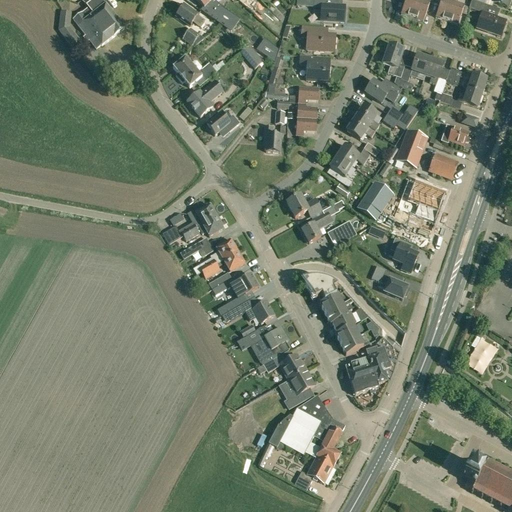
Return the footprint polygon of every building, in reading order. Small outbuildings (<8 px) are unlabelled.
[(87,43),(89,41),(96,50),(101,47),(102,47),(113,38),(124,30),(106,5),(105,5),(101,0),(82,0),(82,1),(88,9),(73,21),(86,37),(84,38),(87,43)] [(196,0),(196,1),(203,8),(200,11),(230,33),(239,20),(223,9),(218,4),(213,0),(196,0)] [(314,0),(313,9),(321,10),(320,21),(344,23),(345,7),(331,6),(331,0),(314,0)] [(412,19),(418,0),(405,0),(401,15),(412,19)] [(418,0),(412,19),(423,22),(429,4),(422,2),(422,0),(418,0)] [(442,0),(436,18),(447,22),(454,0),(449,0),(449,3),(442,0)] [(454,0),(447,22),(458,26),(464,8),(457,5),(458,0),(454,0)] [(506,21),(486,14),(489,7),(491,8),(491,7),(472,1),(469,9),(482,14),(477,29),(500,38),(506,21)] [(184,6),(176,18),(190,27),(193,23),(200,28),(204,23),(205,21),(199,18),(197,16),(198,16),(184,6)] [(59,31),(58,31),(72,48),(79,41),(69,28),(70,19),(60,18),(59,31)] [(291,27),(288,27),(287,27),(286,27),(282,38),(285,39),(287,40),(291,27)] [(324,36),(324,29),(302,27),(301,39),(307,39),(307,51),(334,53),(335,37),(324,36)] [(204,40),(199,36),(190,30),(183,40),(194,48),(204,40)] [(265,40),(256,51),(275,64),(276,58),(279,51),(265,40)] [(248,47),(241,53),(248,63),(256,56),(248,47)] [(398,88),(405,68),(398,66),(403,51),(389,47),(383,65),(390,67),(387,75),(397,78),(394,86),(398,88)] [(425,77),(430,61),(417,56),(412,70),(405,67),(405,68),(398,88),(402,90),(405,83),(408,84),(410,77),(423,81),(425,77)] [(330,59),(303,57),(300,57),(299,66),(307,66),(306,82),(328,83),(330,59)] [(281,59),(276,58),(275,64),(269,84),(273,85),(281,59)] [(176,77),(179,81),(194,69),(198,74),(201,71),(202,68),(197,62),(194,62),(191,65),(185,59),(173,69),(178,75),(176,77)] [(439,102),(442,95),(446,83),(446,81),(439,79),(443,65),(430,61),(425,77),(431,79),(429,84),(436,86),(434,93),(437,94),(435,100),(439,102)] [(194,69),(179,81),(182,85),(184,83),(190,89),(204,77),(207,81),(216,73),(209,65),(201,71),(198,74),(194,69)] [(458,72),(450,70),(446,81),(446,83),(457,87),(462,73),(458,72)] [(467,90),(482,95),(487,81),(468,74),(466,80),(470,82),(467,90)] [(385,90),(373,82),(365,94),(381,105),(386,98),(394,103),(401,92),(389,84),(385,90)] [(187,104),(200,119),(213,109),(209,104),(222,93),(214,84),(201,95),(200,93),(187,104)] [(299,89),(298,105),(306,106),(306,102),(318,102),(319,91),(299,89)] [(477,109),(482,95),(467,90),(464,99),(460,97),(458,103),(477,109)] [(266,94),(265,99),(287,102),(288,97),(274,95),(268,95),(266,94)] [(439,102),(439,103),(449,107),(452,98),(442,95),(439,102)] [(261,104),(259,107),(260,108),(262,109),(263,109),(264,110),(268,106),(267,105),(266,104),(267,103),(264,101),(261,104)] [(427,101),(425,107),(433,110),(435,103),(427,101)] [(298,105),(297,121),(316,122),(317,110),(305,110),(306,106),(298,105)] [(364,107),(355,120),(375,133),(379,127),(373,122),(377,116),(364,107)] [(391,109),(387,116),(399,123),(407,129),(413,119),(418,112),(410,107),(405,113),(403,117),(391,109)] [(252,113),(248,109),(239,118),(243,122),(252,113)] [(221,115),(207,127),(215,137),(219,134),(225,129),(229,134),(239,125),(232,117),(231,118),(226,112),(222,116),(221,115)] [(276,113),(275,125),(284,126),(284,114),(276,113)] [(387,116),(383,122),(394,130),(396,127),(405,132),(407,129),(399,123),(387,116)] [(463,123),(475,127),(477,122),(465,118),(463,123)] [(355,120),(347,132),(360,141),(364,135),(371,139),(375,133),(355,120)] [(297,121),(296,136),(303,137),(304,133),(316,133),(316,122),(297,121)] [(469,139),(467,138),(468,134),(447,126),(441,142),(448,145),(449,142),(464,148),(465,143),(468,144),(469,139)] [(266,153),(280,154),(281,137),(271,136),(272,128),(265,128),(264,142),(266,143),(266,153)] [(428,140),(407,132),(396,162),(416,170),(428,140)] [(454,148),(434,141),(432,147),(452,154),(454,148)] [(364,150),(375,158),(379,152),(368,145),(364,150)] [(344,147),(337,158),(352,168),(356,161),(363,166),(370,157),(358,149),(354,154),(344,147)] [(429,173),(451,181),(458,164),(435,156),(432,155),(429,165),(431,166),(429,173)] [(337,158),(330,169),(340,176),(336,181),(348,189),(352,183),(345,178),(352,168),(337,158)] [(387,165),(379,176),(383,179),(390,168),(391,167),(388,165),(387,165)] [(358,209),(376,222),(393,196),(374,184),(358,209)] [(405,191),(401,201),(418,207),(414,217),(434,224),(445,196),(414,184),(410,193),(405,191)] [(340,193),(346,198),(348,195),(350,192),(348,191),(339,185),(337,189),(336,191),(340,193)] [(307,213),(311,218),(322,212),(315,200),(305,205),(300,196),(286,204),(295,219),(307,213)] [(341,203),(331,209),(335,216),(340,214),(339,212),(344,209),(341,203)] [(180,233),(183,237),(216,218),(209,206),(196,214),(194,212),(188,216),(193,225),(180,233)] [(324,224),(331,220),(327,214),(310,223),(311,226),(302,232),(309,245),(321,238),(317,231),(325,227),(324,224)] [(206,233),(209,238),(223,230),(216,218),(183,237),(186,243),(199,235),(201,233),(202,236),(206,233)] [(338,229),(328,234),(332,242),(342,236),(350,232),(353,230),(349,223),(338,229)] [(182,238),(179,233),(176,227),(163,234),(168,245),(182,238)] [(188,250),(180,255),(183,261),(191,256),(194,255),(199,252),(210,246),(206,240),(195,246),(188,250)] [(395,240),(390,251),(396,254),(393,261),(404,265),(402,270),(411,274),(418,256),(407,252),(409,246),(412,247),(395,240)] [(219,254),(210,259),(211,260),(212,260),(216,266),(223,262),(237,253),(230,241),(221,246),(216,249),(219,254)] [(210,246),(199,252),(202,258),(213,252),(210,246)] [(237,253),(223,262),(230,274),(236,271),(244,266),(237,253)] [(198,268),(193,271),(197,277),(202,274),(216,266),(212,260),(211,260),(198,268)] [(216,266),(202,274),(205,280),(219,272),(216,266)] [(407,290),(408,289),(395,283),(398,277),(385,272),(380,284),(387,287),(384,294),(402,302),(404,297),(406,298),(409,291),(407,290)] [(216,282),(210,285),(213,291),(219,287),(231,280),(228,275),(216,282)] [(219,287),(213,291),(216,297),(228,290),(230,288),(238,301),(241,299),(243,298),(245,296),(249,294),(251,293),(258,289),(250,276),(242,281),(238,283),(235,278),(231,280),(219,287)] [(337,289),(336,289),(334,288),(332,286),(331,285),(328,284),(326,283),(323,282),(321,282),(320,281),(317,281),(315,281),(312,281),(310,281),(308,282),(305,282),(304,283),(302,284),(314,300),(315,301),(318,299),(321,304),(319,305),(320,305),(336,297),(333,292),(337,289)] [(338,296),(336,297),(320,305),(325,316),(343,306),(338,296)] [(236,302),(232,304),(236,310),(244,305),(247,304),(243,298),(241,299),(238,301),(236,302)] [(236,310),(223,317),(226,324),(245,313),(252,309),(248,303),(247,304),(244,305),(236,310)] [(261,325),(266,322),(274,317),(266,303),(247,315),(251,322),(257,318),(261,325)] [(232,304),(219,312),(222,318),(223,317),(236,310),(232,304)] [(325,316),(330,326),(350,316),(350,315),(348,316),(343,306),(325,316)] [(355,326),(350,316),(330,326),(332,325),(337,335),(335,335),(335,336),(355,326)] [(252,326),(240,333),(244,340),(256,333),(252,326)] [(335,336),(340,346),(358,337),(354,327),(355,326),(335,336)] [(257,343),(251,347),(261,364),(262,366),(268,362),(279,356),(289,350),(285,343),(288,342),(281,330),(273,334),(270,336),(269,337),(264,339),(263,340),(257,343)] [(244,340),(241,341),(245,347),(249,345),(250,347),(251,347),(257,343),(263,340),(262,337),(259,331),(256,333),(244,340)] [(364,347),(358,337),(340,346),(346,357),(364,347)] [(368,360),(345,367),(355,397),(370,392),(371,395),(375,394),(374,390),(378,389),(377,386),(387,383),(384,371),(391,369),(384,348),(377,350),(376,348),(365,352),(368,360)] [(297,356),(288,361),(286,362),(283,356),(264,367),(268,374),(280,367),(288,382),(306,372),(297,356)] [(304,393),(314,387),(306,372),(288,382),(297,396),(285,403),(289,410),(308,399),(304,393)] [(333,450),(345,428),(332,421),(329,427),(314,419),(321,405),(317,398),(295,411),(291,420),(289,419),(278,428),(267,448),(271,450),(274,451),(278,443),(303,457),(305,454),(315,460),(333,468),(333,469),(340,454),(333,450)] [(242,428),(253,432),(257,420),(246,416),(242,428)] [(271,450),(267,448),(258,467),(262,469),(271,450)] [(511,511),(511,475),(507,473),(508,471),(507,470),(506,472),(498,468),(499,466),(497,465),(496,467),(488,463),(489,461),(488,460),(487,463),(480,459),(479,458),(478,459),(479,460),(476,466),(472,464),(471,462),(470,462),(470,464),(464,477),(462,477),(462,479),(464,478),(469,480),(466,487),(465,486),(464,487),(465,488),(472,492),(471,493),(472,494),(473,492),(482,496),(481,498),(482,499),(483,497),(491,501),(490,503),(491,504),(492,502),(500,506),(499,508),(505,511),(504,511),(511,511)] [(307,476),(301,473),(298,479),(310,485),(313,480),(324,485),(333,468),(315,460),(307,476)]
